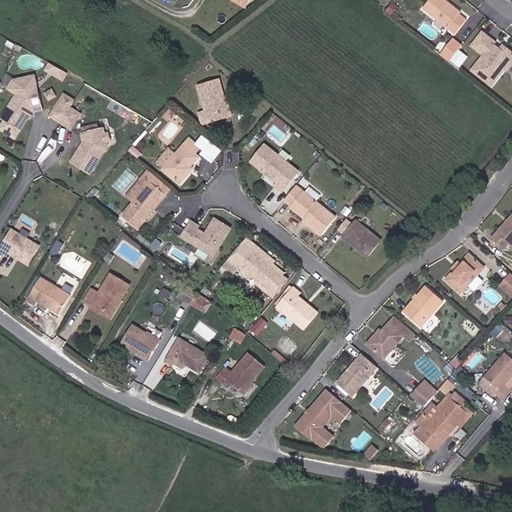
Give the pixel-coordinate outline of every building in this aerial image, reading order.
[(461,14),(443,0),(430,0),(423,9),(456,35),(467,22),(459,16),(461,14)] [(496,43),(484,34),(473,47),(485,56),(472,72),(492,87),(511,60),(511,52),(506,48),(503,52),(494,46),(496,43)] [(454,42),(441,57),(450,64),(462,48),(454,42)] [(32,89),(37,88),(36,80),(32,77),(14,81),(9,89),(17,94),(19,91),(23,90),(32,89)] [(230,112),(226,97),(221,81),(200,87),(208,111),(210,118),(230,112)] [(37,88),(32,89),(23,90),(19,91),(17,94),(2,118),(19,129),(32,109),(42,107),(37,88)] [(56,97),(53,90),(46,94),(50,100),(56,97)] [(229,96),(226,97),(230,112),(210,118),(208,112),(200,114),(204,126),(235,117),(229,96)] [(71,108),(73,105),(63,98),(61,102),(71,108)] [(51,116),(62,123),(71,108),(61,102),(51,116)] [(71,108),(62,123),(71,129),(80,114),(71,108)] [(83,128),(84,134),(98,131),(97,126),(83,128)] [(98,131),(84,134),(82,134),(84,142),(71,162),(89,174),(107,147),(106,144),(104,134),(103,129),(98,131)] [(188,171),(192,166),(201,156),(198,152),(203,147),(193,137),(165,167),(182,182),(190,173),(188,171)] [(213,143),(205,152),(214,160),(222,151),(213,143)] [(301,171),(268,145),(255,162),(280,181),(277,185),(285,191),(301,171)] [(165,166),(178,153),(172,148),(160,161),(165,166)] [(130,169),(115,184),(124,192),(138,177),(130,169)] [(150,182),(166,196),(171,190),(148,171),(126,197),(133,202),(150,182)] [(166,196),(150,182),(133,202),(121,216),(138,230),(166,196)] [(338,218),(298,186),(287,200),(294,206),(292,207),(307,219),(312,223),(310,225),(324,236),(338,218)] [(511,247),(511,246),(511,215),(491,239),(502,249),(507,243),(511,247)] [(230,227),(214,218),(205,233),(197,228),(199,225),(191,220),(181,236),(213,255),(230,227)] [(358,226),(348,218),(341,228),(350,236),(358,226)] [(361,222),(358,226),(350,236),(348,239),(370,255),(383,238),(361,222)] [(40,248),(13,231),(0,251),(7,256),(9,254),(29,266),(40,248)] [(240,240),(271,264),(275,259),(245,235),(240,240)] [(153,250),(161,243),(156,239),(149,246),(153,250)] [(240,240),(228,256),(270,289),(282,274),(271,264),(240,240)] [(458,271),(454,271),(445,281),(461,294),(485,267),(469,254),(460,264),(461,267),(458,271)] [(452,268),(454,271),(458,271),(461,267),(460,264),(458,262),(452,268)] [(112,313),(121,299),(130,284),(111,273),(99,293),(92,289),(84,301),(90,305),(93,302),(112,313)] [(500,286),(511,296),(511,295),(511,275),(510,274),(500,286)] [(274,295),(286,280),(281,275),(270,289),(268,291),(274,295)] [(70,296),(42,279),(27,302),(35,306),(38,303),(59,316),(70,296)] [(178,297),(191,305),(197,294),(184,286),(178,297)] [(322,312),(311,304),(309,307),(299,299),(301,297),(303,294),(296,288),(279,308),(307,330),(322,312)] [(426,288),(418,298),(415,301),(404,314),(421,328),(443,303),(426,288)] [(197,294),(191,305),(199,310),(206,299),(197,294)] [(309,307),(311,304),(301,297),(299,299),(309,307)] [(123,300),(121,299),(112,313),(93,302),(90,305),(89,308),(110,320),(123,300)] [(415,335),(394,318),(381,333),(377,339),(374,337),(367,346),(384,360),(403,337),(409,342),(415,335)] [(501,327),(496,323),(489,331),(488,333),(493,336),(501,327)] [(148,360),(159,344),(145,335),(146,334),(132,325),(121,343),(148,360)] [(145,335),(159,344),(161,340),(147,332),(146,334),(145,335)] [(182,368),(185,364),(186,363),(190,365),(188,367),(199,373),(209,357),(179,339),(165,362),(172,366),(174,364),(182,368)] [(242,394),(252,383),(264,369),(247,354),(231,373),(224,367),(215,378),(222,384),(226,380),(242,394)] [(511,359),(505,354),(483,377),(498,391),(495,394),(501,400),(509,390),(511,385),(511,359)] [(377,368),(363,355),(337,385),(352,398),(377,368)] [(434,396),(436,392),(424,382),(421,385),(434,396)] [(254,385),(252,383),(242,394),(245,396),(254,385)] [(423,408),(434,396),(421,385),(411,397),(423,408)] [(341,426),(351,413),(327,392),(295,430),(311,443),(312,441),(325,451),(333,440),(321,430),(331,418),(341,426)] [(452,392),(447,397),(466,412),(456,425),(459,428),(471,413),(462,405),(464,402),(452,392)] [(415,422),(423,428),(441,443),(456,425),(466,412),(447,397),(438,410),(430,404),(415,422)] [(441,443),(423,428),(417,435),(435,450),(441,443)] [(369,461),(377,452),(371,447),(363,456),(369,461)]
